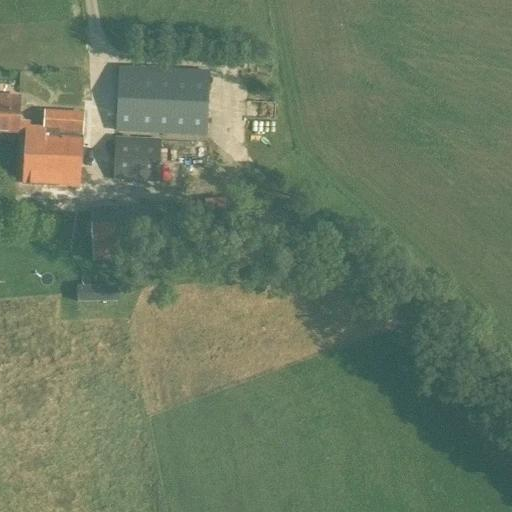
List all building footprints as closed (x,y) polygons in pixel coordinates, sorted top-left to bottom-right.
[(116,133),(206,137),(209,71),(119,67),(116,133)] [(0,102),(0,131),(26,133),(23,183),(48,184),(73,185),(79,186),(83,114),(45,112),(44,129),(29,128),(29,123),(18,122),(19,98),(2,97),(1,102),(0,102)] [(278,117),(277,102),(250,103),(251,118),(278,117)] [(160,139),(115,138),(114,182),(158,183),(160,139)] [(132,206),(91,209),(93,261),(100,261),(100,268),(129,267),(129,259),(135,259),(134,234),(155,234),(155,206),(132,207),(132,206)] [(118,277),(78,279),(78,291),(118,289),(118,277)]
